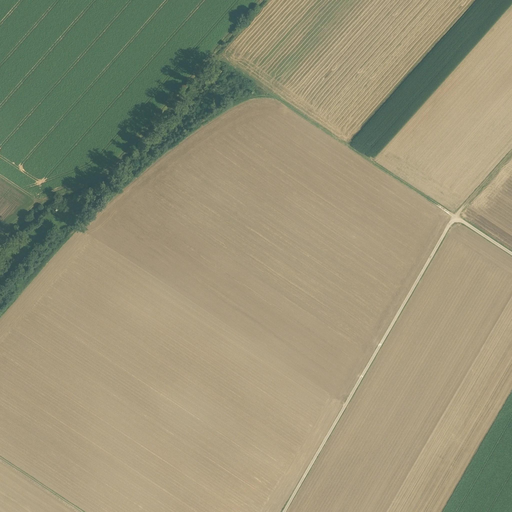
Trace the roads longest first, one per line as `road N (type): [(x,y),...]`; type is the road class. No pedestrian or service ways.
road 1 (track): [(511,254),(455,216),(283,511)]
road 2 (track): [(257,0),(107,170),(39,201),(0,237)]
road 3 (track): [(0,317),(120,187),(254,81)]
road 4 (track): [(455,216),(209,54)]
